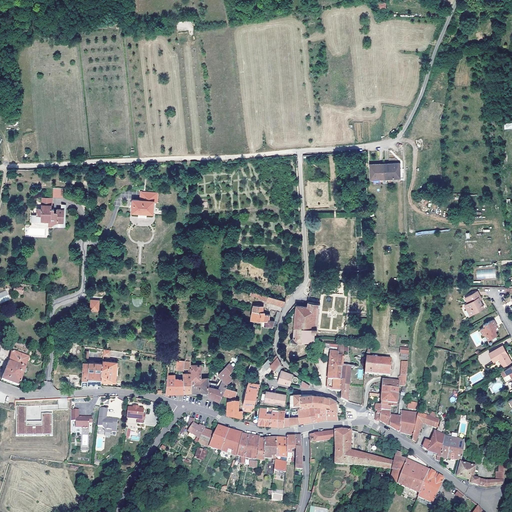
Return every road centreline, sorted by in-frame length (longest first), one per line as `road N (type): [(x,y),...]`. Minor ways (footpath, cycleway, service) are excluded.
road 1 (residential): [(299,151),(306,277),(286,307),(276,351),(297,374),(361,410),(362,421)]
road 2 (residential): [(299,151),(0,165)]
road 3 (residential): [(183,406),(119,391),(26,395),(0,387)]
road 4 (track): [(457,0),(400,137)]
road 5 (residential): [(362,421),(415,449),(482,501)]
road 6 (residential): [(183,406),(263,431),(304,429)]
road 7 (residential): [(183,406),(136,472),(119,511)]
